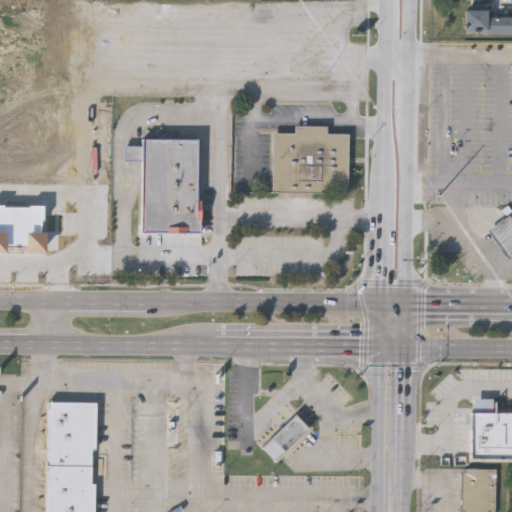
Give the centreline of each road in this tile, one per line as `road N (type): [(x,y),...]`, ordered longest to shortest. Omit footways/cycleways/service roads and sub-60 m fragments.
road 1 (primary): [(383,304),(0,301)]
road 2 (primary): [(0,343),(217,344)]
road 3 (secondary): [(405,305),(410,108)]
road 4 (secondary): [(384,345),(383,511)]
road 5 (secondary): [(388,53),(386,216)]
road 6 (secondary): [(399,493),(404,346)]
